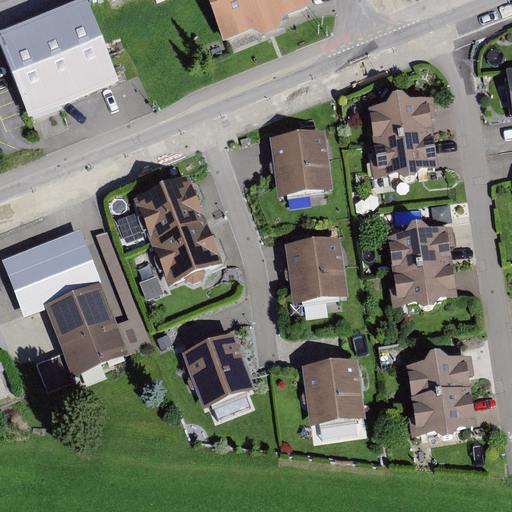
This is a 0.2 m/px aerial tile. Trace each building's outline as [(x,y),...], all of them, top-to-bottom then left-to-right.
[(177,0),(153,0),(157,8),(177,0)] [(202,0),(224,52),(252,40),(263,44),(280,36),(282,28),(312,16),(305,0),(202,0)] [(88,9),(0,44),(0,57),(29,130),(121,93),(88,9)] [(389,117),(370,119),(376,167),(372,168),(375,189),(397,186),(403,194),(417,193),(421,184),(439,182),(431,131),(437,130),(434,111),(411,114),(404,108),(393,110),(389,117)] [(272,151),(282,207),(335,198),(325,142),(272,151)] [(136,209),(170,297),(224,276),(190,188),(136,209)] [(142,321),(108,237),(95,242),(130,326),(142,321)] [(407,246),(389,248),(394,297),(391,297),(393,318),(415,316),(421,323),(435,322),(440,313),(457,311),(450,260),(455,259),(453,240),(429,243),(423,237),(412,239),(407,246)] [(117,332),(102,296),(104,295),(81,239),(3,270),(26,327),(47,318),(63,358),(37,368),(48,396),(129,363),(127,358),(117,332)] [(295,313),(348,305),(340,251),(287,259),(295,313)] [(165,301),(158,282),(140,289),(148,308),(165,301)] [(130,326),(117,332),(127,358),(153,347),(142,321),(130,326)] [(169,340),(158,344),(162,355),(173,350),(169,340)] [(257,400),(235,345),(185,365),(207,420),(257,400)] [(427,376),(408,378),(414,426),(410,427),(413,448),(435,445),(441,453),(455,451),(459,443),(476,440),(469,389),(475,389),(472,369),(449,373),(442,367),(431,368),(427,376)] [(360,370),(304,378),(312,434),(368,427),(360,370)]
